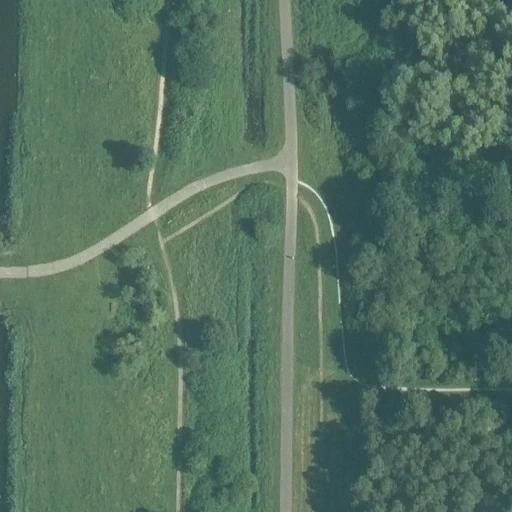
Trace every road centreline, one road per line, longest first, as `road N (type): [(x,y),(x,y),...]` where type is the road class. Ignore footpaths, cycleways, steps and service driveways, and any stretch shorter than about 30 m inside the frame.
road 1 (unknown): [(175,511),(177,319),(148,202),(166,0)]
road 2 (unknown): [(320,511),(322,321),(313,219),(297,198),(259,183),(161,245)]
